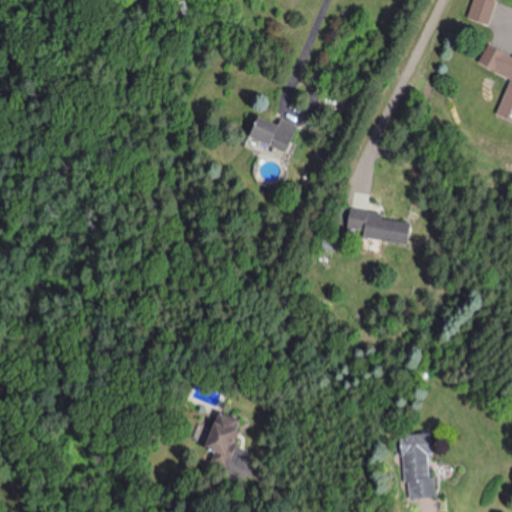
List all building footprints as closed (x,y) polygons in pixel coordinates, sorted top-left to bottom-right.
[(475,0),(501,0),(491,25),(469,16),(475,0)] [(507,53),(511,55),(511,123),(496,116),(511,79),(498,73),(507,53)] [(257,138),(270,110),(305,126),(292,154),(257,138)] [(355,209),(386,216),(385,220),(414,227),(410,244),(367,235),(368,232),(350,228),(355,209)] [(247,421),(228,463),(206,453),(225,411),(247,421)] [(400,436),(439,433),(445,499),(405,502),(400,436)]
